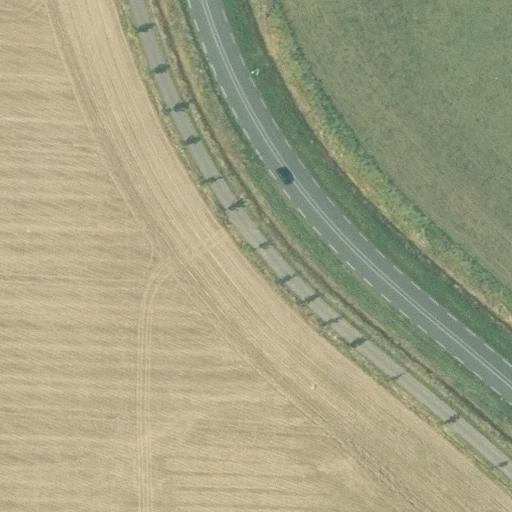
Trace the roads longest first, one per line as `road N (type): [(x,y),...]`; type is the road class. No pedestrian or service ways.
road 1 (unclassified): [(511,472),(329,318),(245,228),(182,122),(135,0)]
road 2 (primary): [(203,0),(248,111),(302,192),(362,258),(511,389)]
